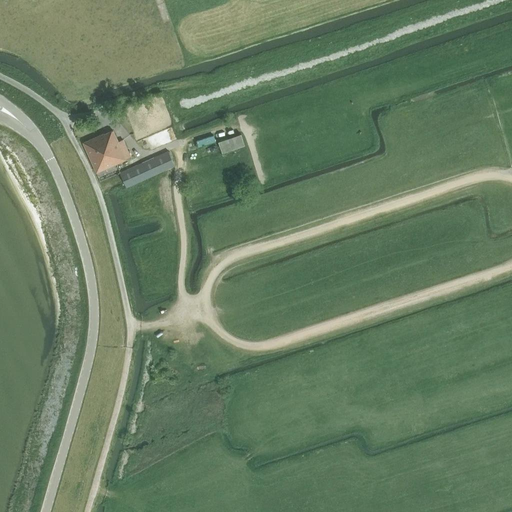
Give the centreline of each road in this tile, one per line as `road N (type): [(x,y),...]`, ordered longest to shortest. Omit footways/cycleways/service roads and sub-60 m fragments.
road 1 (tertiary): [(24,125),(62,183),(94,295),(88,363),(45,511)]
road 2 (track): [(86,511),(119,397),(129,327)]
road 3 (track): [(181,142),(186,319)]
